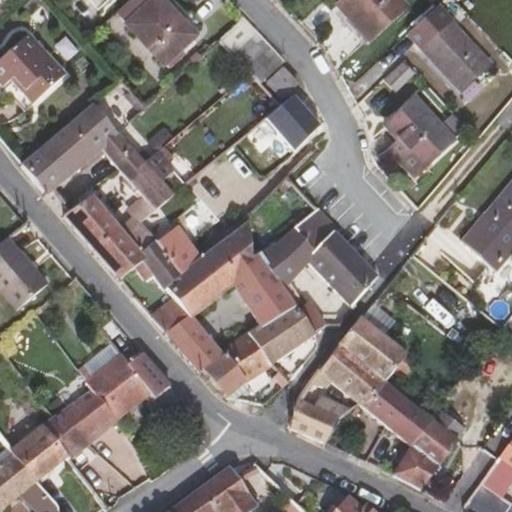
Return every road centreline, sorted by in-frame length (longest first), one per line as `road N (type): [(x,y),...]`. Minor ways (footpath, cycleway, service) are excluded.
road 1 (tertiary): [(0,163),(204,403),(248,431)]
road 2 (residential): [(252,0),(295,48),(347,136),(360,181),(416,234)]
road 3 (tertiary): [(248,431),(427,511)]
road 4 (residential): [(138,511),(248,431)]
